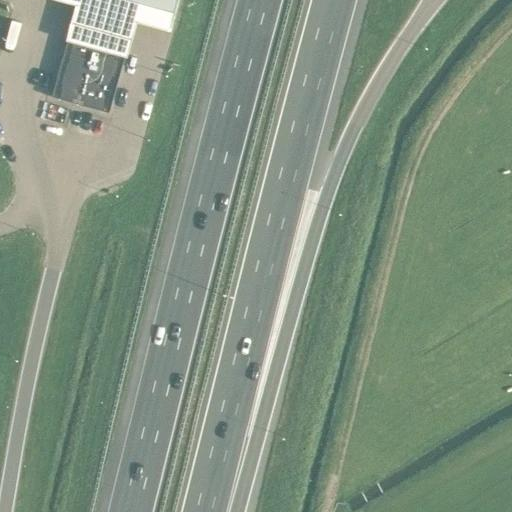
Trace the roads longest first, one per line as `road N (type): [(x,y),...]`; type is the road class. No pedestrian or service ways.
road 1 (motorway): [(235,511),(342,146),(433,0)]
road 2 (track): [(511,26),(470,68),(413,160),(328,511)]
road 3 (motorway): [(201,511),(334,0)]
road 4 (motorway): [(251,0),(126,511)]
